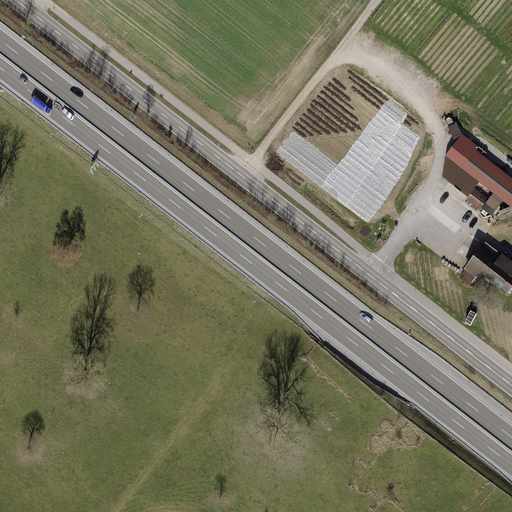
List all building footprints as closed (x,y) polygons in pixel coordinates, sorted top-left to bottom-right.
[(449,129),(457,146),(463,138),(457,124),(449,129)] [(457,146),(449,156),(481,182),(495,193),(504,200),(511,206),(511,184),(472,152),(475,148),(463,138),(457,146)] [(481,182),(449,156),(445,178),(468,197),(476,188),(481,182)] [(490,200),(476,188),(468,197),(466,200),(481,212),(483,209),(490,200)] [(504,200),(495,193),(490,200),(483,209),(492,216),(504,200)] [(511,265),(486,245),(467,269),(483,282),(487,277),(508,293),(511,288),(511,265)]
